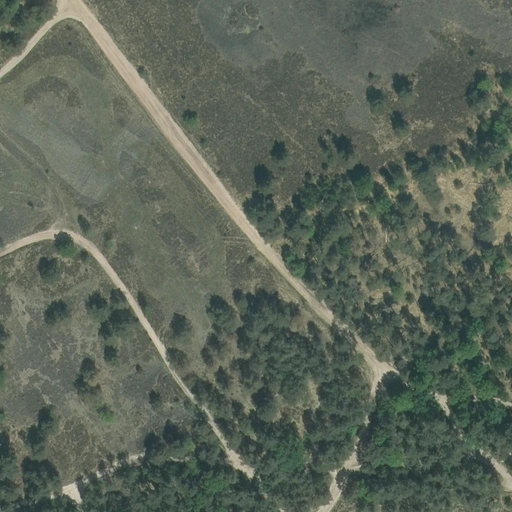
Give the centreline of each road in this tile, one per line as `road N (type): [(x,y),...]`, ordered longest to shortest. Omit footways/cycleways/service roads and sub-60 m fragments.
road 1 (track): [(72,0),(275,264),(378,360),(511,443)]
road 2 (track): [(6,511),(130,461),(352,466),(511,490)]
road 3 (track): [(0,257),(34,239),(68,234),(96,254),(211,427),(283,511)]
road 4 (track): [(327,511),(366,440),(378,360)]
